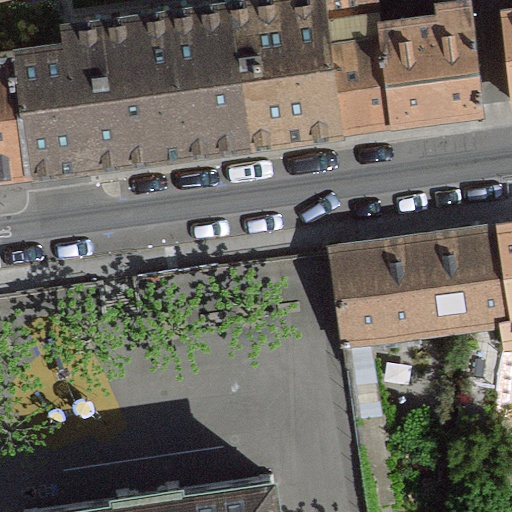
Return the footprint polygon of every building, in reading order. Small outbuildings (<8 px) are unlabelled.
[(260,0),(168,12),(187,146),(345,124),(335,44),(332,20),(329,0),(260,0)] [(329,0),(332,20),(381,12),(378,0),(329,0)] [(441,30),(385,37),(395,118),(485,105),(473,0),(467,0),(438,4),(441,30)] [(67,45),(14,52),(29,168),(187,146),(168,12),(79,25),(65,27),(67,45)] [(385,37),(381,12),(332,20),(335,44),(385,37)] [(385,37),(335,44),(345,124),(395,118),(385,37)] [(14,52),(0,54),(0,171),(29,168),(14,52)] [(511,276),(504,226),(336,249),(347,337),(350,337),(368,334),(472,321),(502,317),(511,315),(511,276)] [(506,340),(502,317),(472,321),(459,430),(493,433),(497,410),(505,356),(506,340)] [(368,334),(350,337),(362,413),(379,410),(368,334)] [(511,356),(505,356),(497,410),(511,412),(511,356)] [(277,511),(271,479),(37,511),(36,511),(277,511)]
